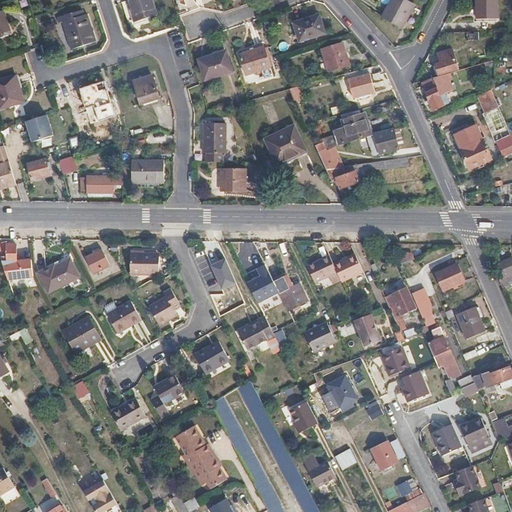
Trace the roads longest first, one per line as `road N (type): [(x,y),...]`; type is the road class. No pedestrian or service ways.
road 1 (tertiary): [(461,219),(180,216)]
road 2 (residential): [(120,54),(163,41),(182,111),(180,216)]
road 3 (residential): [(125,375),(210,321),(179,248),(180,216)]
road 4 (tertiary): [(180,216),(0,214)]
road 5 (residential): [(461,219),(395,72)]
road 6 (unknown): [(84,511),(4,386)]
road 7 (residential): [(511,337),(461,219)]
road 8 (residential): [(394,402),(445,511)]
